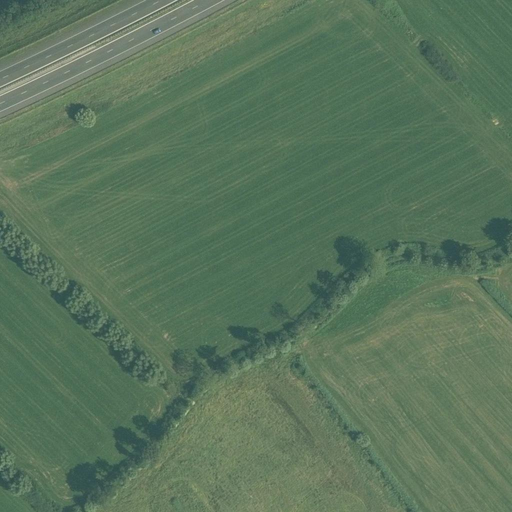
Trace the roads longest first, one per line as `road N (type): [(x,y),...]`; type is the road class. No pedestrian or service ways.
road 1 (motorway): [(0,103),(208,0)]
road 2 (motorway): [(159,0),(0,78)]
